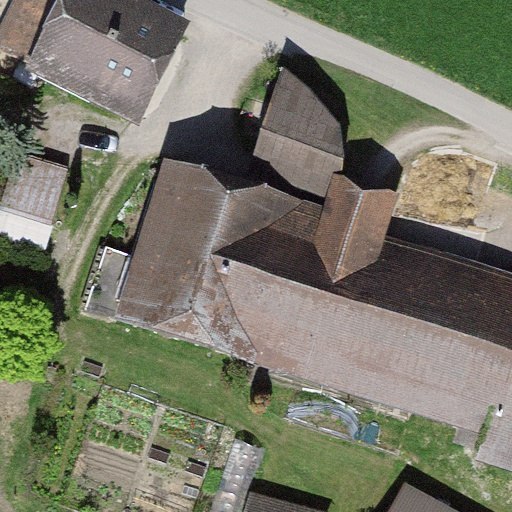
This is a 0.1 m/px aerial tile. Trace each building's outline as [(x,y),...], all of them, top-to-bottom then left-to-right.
[(99,87),(138,107),(173,37),(99,0),(28,0),(4,48),(44,68),(38,80),(90,106),(99,87)] [(308,97),(286,79),(271,159),(340,192),(343,162),(339,133),(308,97)] [(16,156),(0,207),(52,223),(68,172),(16,156)] [(459,443),(511,459),(511,306),(376,264),(394,209),(340,192),(323,247),(152,193),(131,258),(101,248),(81,310),(116,321),(121,305),(243,344),(245,338),(407,389),(402,405),(465,425),(459,443)] [(51,228),(0,211),(0,238),(44,252),(51,228)] [(294,511),(255,502),(252,511),(294,511)]
